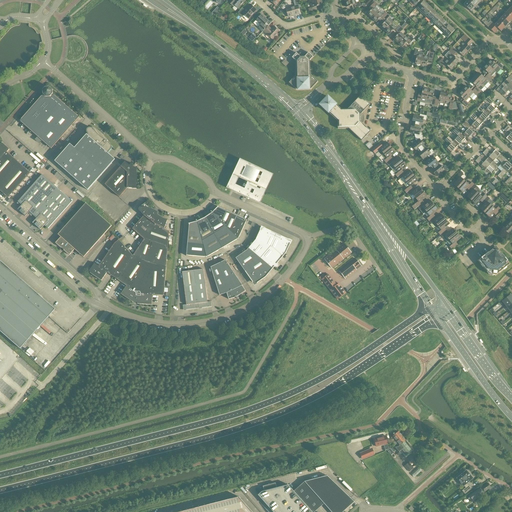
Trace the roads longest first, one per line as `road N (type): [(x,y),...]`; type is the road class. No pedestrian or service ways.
road 1 (secondary): [(0,492),(257,422),(326,392),(438,321)]
road 2 (secondary): [(429,306),(360,355),(269,403),(0,474)]
road 3 (unclassified): [(99,302),(156,324),(232,316),(270,293),(307,238)]
road 4 (secondary): [(297,112),(155,0)]
road 5 (unclassified): [(42,61),(154,158)]
road 6 (unknown): [(324,511),(289,474),(317,471),(370,510)]
road 7 (unclassified): [(99,302),(0,209)]
road 8 (residential): [(436,189),(398,141),(411,73)]
road 9 (secondary): [(374,215),(297,112)]
road 10 (unclassified): [(0,223),(99,302)]
road 11 (secondary): [(438,321),(511,417)]
